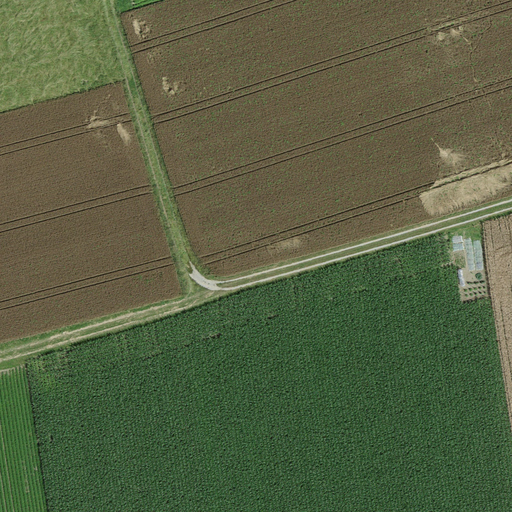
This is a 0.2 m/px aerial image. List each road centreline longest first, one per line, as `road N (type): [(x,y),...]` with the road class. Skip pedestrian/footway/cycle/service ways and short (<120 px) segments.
road 1 (track): [(511,202),(0,350)]
road 2 (track): [(197,298),(109,0)]
